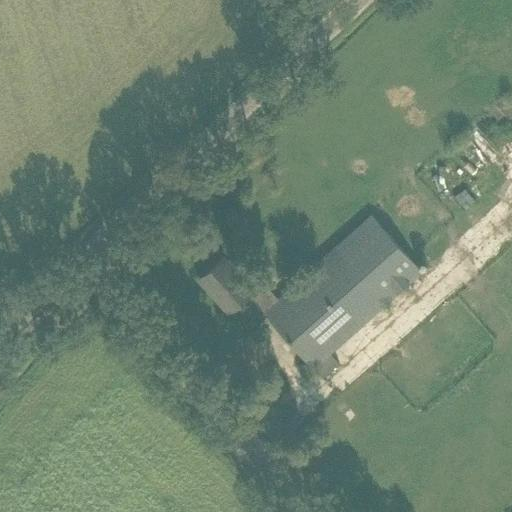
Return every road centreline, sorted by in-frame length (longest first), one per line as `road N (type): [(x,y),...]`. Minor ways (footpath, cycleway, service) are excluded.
road 1 (unclassified): [(328,511),(86,240)]
road 2 (unclassified): [(86,240),(351,0)]
